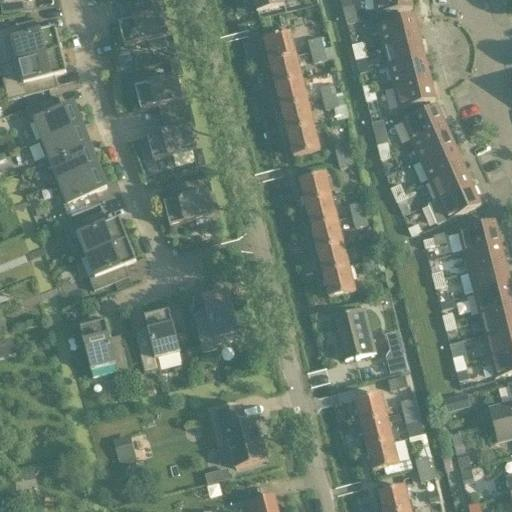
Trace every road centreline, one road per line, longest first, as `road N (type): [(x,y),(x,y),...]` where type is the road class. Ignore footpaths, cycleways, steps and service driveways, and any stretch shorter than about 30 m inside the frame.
road 1 (residential): [(165,274),(87,56),(78,0)]
road 2 (residential): [(257,247),(323,511)]
road 3 (residential): [(193,0),(257,247)]
